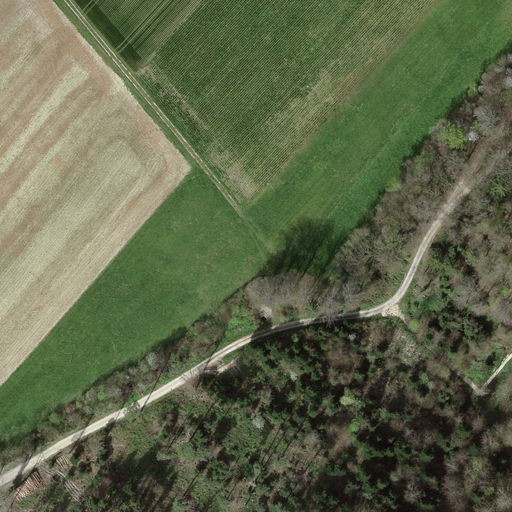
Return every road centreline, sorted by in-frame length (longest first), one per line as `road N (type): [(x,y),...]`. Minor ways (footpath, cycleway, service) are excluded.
road 1 (track): [(0,484),(252,334),(392,306),(447,207)]
road 2 (track): [(237,208),(65,0)]
